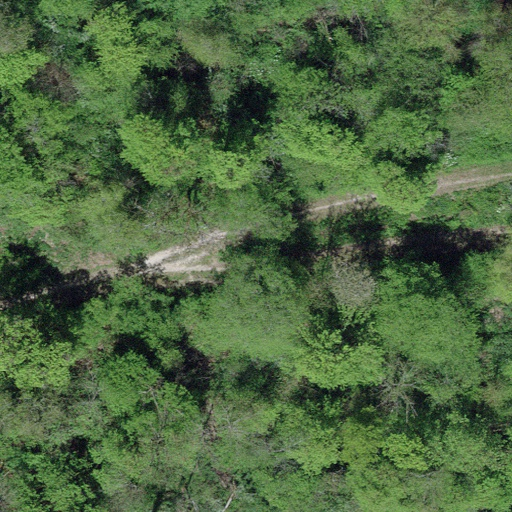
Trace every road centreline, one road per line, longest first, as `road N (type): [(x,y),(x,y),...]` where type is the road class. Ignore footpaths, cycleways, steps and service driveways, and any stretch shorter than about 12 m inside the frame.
road 1 (track): [(0,325),(223,245),(511,174)]
road 2 (track): [(223,245),(511,223)]
